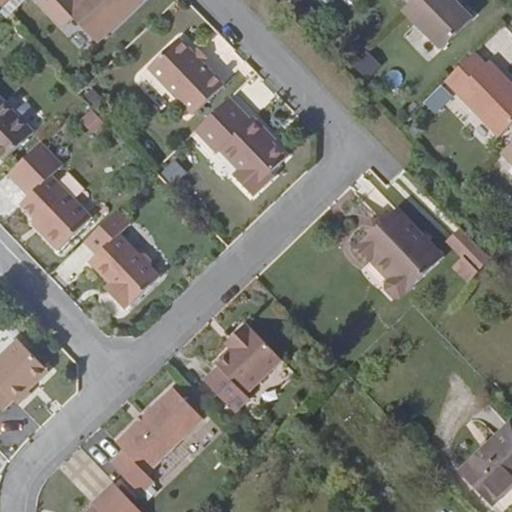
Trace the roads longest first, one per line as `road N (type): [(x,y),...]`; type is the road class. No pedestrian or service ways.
road 1 (residential): [(104,378),(330,158),(323,120),(207,0)]
road 2 (residential): [(2,511),(18,464),(104,378)]
road 3 (residential): [(104,378),(0,265)]
